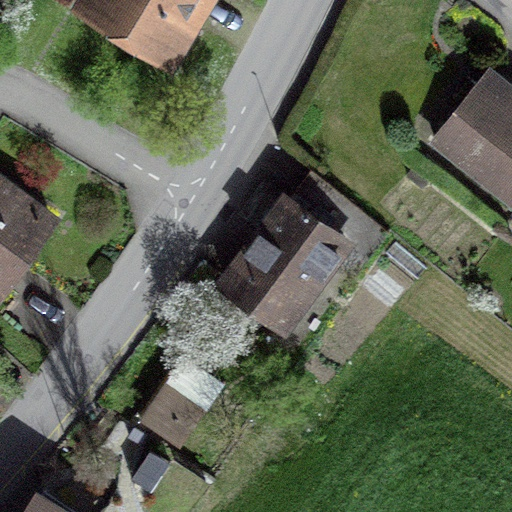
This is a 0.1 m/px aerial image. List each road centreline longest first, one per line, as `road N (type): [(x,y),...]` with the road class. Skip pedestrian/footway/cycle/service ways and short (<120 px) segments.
road 1 (unclassified): [(0,454),(193,202)]
road 2 (unclassified): [(193,202),(298,0)]
road 3 (residential): [(193,202),(0,96)]
